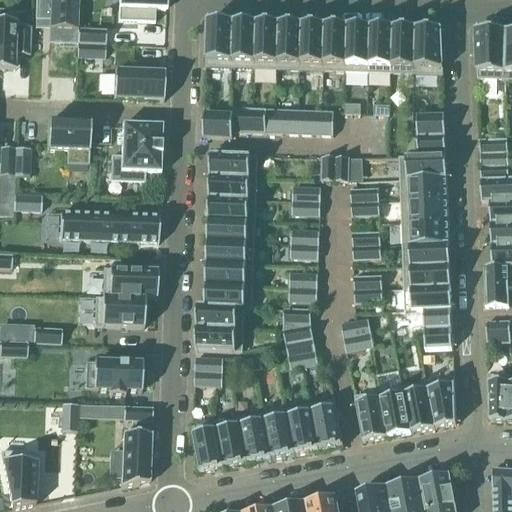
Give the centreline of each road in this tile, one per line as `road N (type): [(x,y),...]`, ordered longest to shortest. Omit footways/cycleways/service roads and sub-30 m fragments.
road 1 (residential): [(474,449),(457,11)]
road 2 (residential): [(171,507),(182,116)]
road 3 (residential): [(182,116),(186,3),(457,11)]
road 4 (residential): [(171,507),(474,449)]
road 5 (residential): [(0,110),(182,116)]
